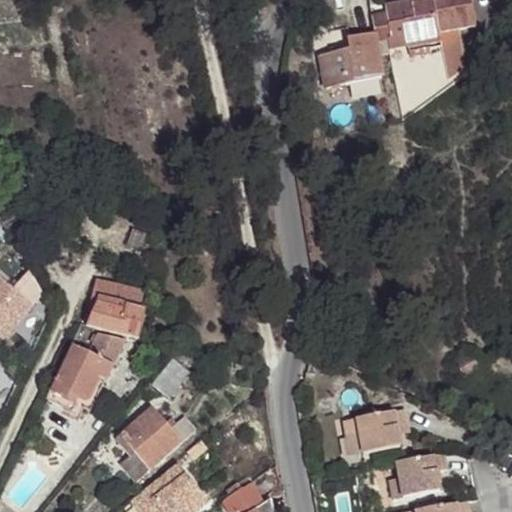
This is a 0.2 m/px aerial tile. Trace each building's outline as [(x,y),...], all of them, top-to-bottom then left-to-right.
[(386,16),(371,18),(374,34),(376,42),(388,40),(389,49),(394,48),(408,46),(408,48),(441,42),(440,33),(457,30),(476,27),(470,0),(431,0),(432,2),(413,6),(412,3),(385,8),(386,16)] [(457,30),(440,33),(441,42),(442,46),(449,80),(464,70),(457,30)] [(320,56),(326,89),(381,78),(377,53),(376,42),(374,34),(347,40),(349,51),(320,56)] [(376,42),(377,53),(390,51),(389,49),(388,40),(376,42)] [(442,46),(400,54),(410,109),(449,80),(442,46)] [(22,194),(19,205),(64,216),(70,192),(12,178),(9,191),(22,194)] [(140,250),(145,236),(135,232),(130,247),(140,250)] [(11,241),(21,257),(32,251),(24,234),(11,241)] [(21,257),(27,268),(37,262),(32,251),(21,257)] [(0,338),(3,341),(33,308),(0,279),(0,338)] [(97,308),(88,328),(139,341),(146,312),(140,311),(144,294),(96,283),(91,307),(97,308)] [(72,348),(47,400),(75,414),(82,401),(85,403),(88,402),(92,399),(100,381),(106,384),(125,342),(98,335),(88,355),(72,348)] [(318,362),(322,354),(314,350),(312,358),(318,362)] [(483,370),(472,350),(454,360),(465,379),(483,370)] [(153,387),(170,400),(190,374),(173,361),(153,387)] [(125,472),(135,485),(147,475),(150,478),(157,473),(154,469),(196,433),(184,419),(176,426),(171,420),(165,425),(153,410),(116,442),(130,459),(124,463),(129,469),(125,472)] [(407,427),(404,412),(344,423),(347,439),(360,436),(363,455),(400,449),(398,437),(397,429),(407,427)] [(397,429),(398,437),(408,435),(407,427),(397,429)] [(360,436),(347,439),(351,458),(363,455),(360,436)] [(187,454),(194,462),(208,450),(201,442),(187,454)] [(444,456),(397,465),(400,481),(403,500),(440,493),(436,473),(447,471),(444,456)] [(120,467),(125,472),(129,469),(124,463),(120,467)] [(134,504),(140,511),(197,511),(207,504),(179,468),(134,504)] [(228,492),(232,498),(242,491),(241,489),(250,483),(247,479),(228,492)] [(400,481),(390,483),(393,502),(403,500),(400,481)] [(272,511),(271,502),(262,507),(248,487),(242,491),(232,498),(225,502),(231,511),(272,511)] [(467,511),(466,503),(418,511),(467,511)]
